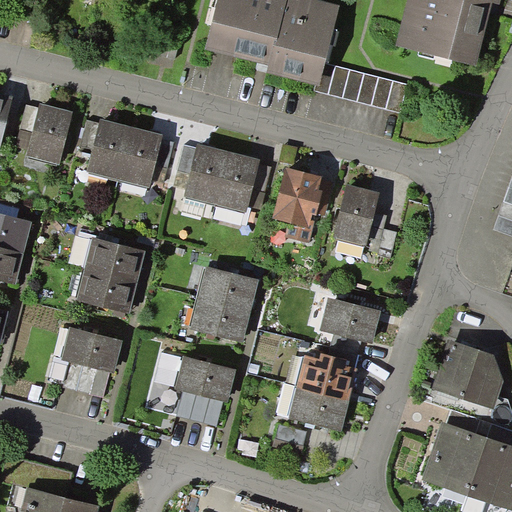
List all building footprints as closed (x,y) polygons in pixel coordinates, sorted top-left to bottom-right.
[(205,0),(193,50),(263,67),(261,74),(318,88),(337,11),(293,0),(205,0)] [(499,0),(401,0),(389,50),(470,68),(483,9),(497,12),(499,0)] [(319,92),(402,111),(409,81),(326,62),(319,92)] [(0,137),(10,99),(0,96),(0,137)] [(72,116),(34,106),(21,157),(58,167),(72,116)] [(159,138),(96,120),(81,174),(144,191),(159,138)] [(258,163),(194,146),(181,196),(245,213),(258,163)] [(332,183),(278,168),(264,217),(318,232),(332,183)] [(511,176),(493,229),(511,235),(511,176)] [(378,195),(342,188),(332,239),(368,246),(378,195)] [(28,224),(0,216),(0,282),(12,285),(28,224)] [(142,253),(89,240),(74,301),(127,314),(142,253)] [(259,279),(206,265),(189,329),(242,343),(259,279)] [(376,312),(318,298),(310,331),(368,345),(376,312)] [(114,344),(65,329),(56,359),(105,373),(114,344)] [(485,349),(442,337),(426,392),(493,411),(502,380),(485,349)] [(351,366),(301,353),(284,416),(334,429),(351,366)] [(232,372),(178,359),(170,393),(223,406),(232,372)] [(509,511),(511,506),(511,450),(430,421),(409,480),(499,511),(509,511)] [(6,458),(1,480),(65,494),(70,472),(6,458)] [(94,511),(95,510),(22,491),(16,511),(94,511)]
